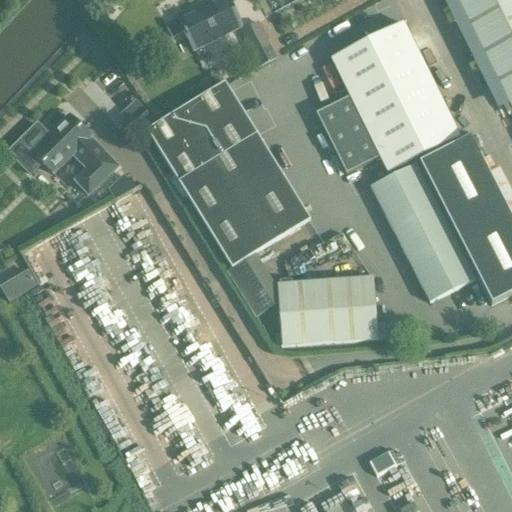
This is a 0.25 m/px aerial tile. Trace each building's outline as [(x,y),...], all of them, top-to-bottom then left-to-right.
[(195,50),(241,27),(227,0),(216,0),(179,19),(167,25),(173,38),(186,32),(195,50)] [(511,0),(457,0),(511,109),(511,0)] [(254,55),(269,47),(258,24),(242,32),(254,55)] [(351,100),(423,64),(403,26),(332,62),(351,100)] [(336,154),(441,101),(423,64),(351,100),(318,116),(336,154)] [(173,173),(253,129),(226,86),(148,134),(173,173)] [(441,101),(336,154),(347,177),(381,160),(389,176),(460,139),(441,101)] [(79,129),(71,120),(37,153),(58,173),(73,159),(85,172),(73,184),(89,200),(120,169),(79,129)] [(253,129),(173,173),(233,271),(311,223),(253,129)] [(491,308),(511,297),(511,221),(507,211),(471,140),(420,166),(455,237),(491,308)] [(387,219),(431,196),(416,167),(372,190),(387,219)] [(431,196),(387,219),(402,247),(445,225),(431,196)] [(445,225),(402,247),(416,276),(460,253),(445,225)] [(460,253),(416,276),(431,305),(475,282),(460,253)] [(233,270),(226,274),(255,320),(279,305),(282,346),(282,350),(289,349),(388,341),(387,325),(378,326),(375,281),(278,288),(278,291),(256,257),(233,271),(233,270)]
